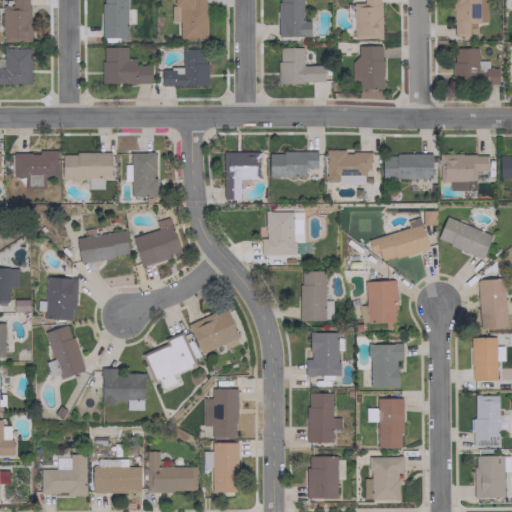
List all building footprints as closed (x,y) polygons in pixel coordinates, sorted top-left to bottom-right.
[(28,41),(28,0),(11,0),(11,5),(1,5),(1,41),(28,41)] [(126,37),(125,0),(100,0),(101,37),(126,37)] [(204,0),(173,0),(173,7),(177,7),(178,40),(205,39),(204,0)] [(309,35),(308,20),(301,20),(300,0),(276,0),(277,36),(309,35)] [(380,39),(378,0),(362,0),(363,2),(352,3),(352,39),(380,39)] [(484,22),(484,0),(451,0),(451,35),(474,35),(474,22),(484,22)] [(358,88),(381,88),(381,45),(356,45),(356,58),(351,58),(350,79),(358,79),(358,88)] [(126,46),(101,46),(101,83),(150,82),(150,65),(134,65),(134,58),(126,58),(126,46)] [(322,64),(302,65),(301,47),(276,47),(277,83),(323,82),(322,64)] [(0,83),(29,84),(29,48),(2,48),(2,58),(0,58),(0,83)] [(497,67),(486,67),(486,60),(476,60),(476,48),(451,48),(451,82),(497,82),(497,67)] [(160,85),(206,85),(205,49),(181,49),(181,67),(160,67),(160,85)] [(12,177),(23,176),(23,186),(43,185),(43,176),(57,176),(56,149),(38,150),(38,152),(12,153),(12,177)] [(362,183),(363,169),(369,169),(369,152),(344,151),(344,149),(325,149),(324,182),(362,183)] [(267,176),(303,176),(304,167),(315,167),(316,151),(267,151),(267,176)] [(102,188),(102,177),(110,177),(109,152),(60,153),(61,178),(86,177),(86,188),(102,188)] [(152,152),(130,152),(129,196),(155,196),(155,177),(152,177),(152,152)] [(258,178),(257,152),(222,152),(222,198),(238,198),(238,178),(258,178)] [(511,152),(497,153),(498,178),(511,178),(511,152)] [(429,153),(380,154),(381,179),(430,178),(429,153)] [(486,154),(438,153),(438,181),(448,181),(448,190),(473,190),(473,170),(486,171),(486,154)] [(291,211),(264,211),(264,237),(259,238),(260,254),(292,253),(291,211)] [(156,228),(130,237),(139,265),(179,253),(168,217),(154,221),(156,228)] [(427,248),(418,217),(405,220),(407,227),(366,239),(369,251),(377,249),(380,260),(427,248)] [(482,256),(489,232),(443,218),(436,242),(482,256)] [(127,255),(123,230),(74,237),(78,262),(127,255)] [(16,267),(0,267),(0,299),(7,299),(7,286),(17,286),(16,267)] [(298,319),(330,319),(331,299),(323,299),(323,271),(298,270),(298,319)] [(74,278),(45,276),(44,301),(36,301),(36,309),(42,310),(42,318),(72,319),(74,278)] [(475,279),(478,329),(504,328),(502,278),(475,279)] [(364,280),(365,322),(395,321),(393,280),(364,280)] [(187,323),(199,352),(237,337),(225,307),(187,323)] [(43,331),(50,359),(45,361),(49,376),(57,374),(58,377),(81,371),(68,324),(43,331)] [(336,331),(308,332),(308,358),(303,358),(303,375),(337,374),(336,331)] [(143,356),(156,381),(194,362),(179,332),(165,339),(167,343),(143,356)] [(494,336),(469,337),(470,380),(495,379),(494,360),(502,360),(502,345),(494,345),(494,336)] [(367,343),(368,386),(396,386),(396,359),(400,359),(400,343),(367,343)] [(100,401),(125,401),(125,409),(142,409),(142,370),(100,370),(100,401)] [(174,386),(173,376),(159,377),(160,387),(174,386)] [(235,388),(210,388),(209,398),(201,397),(201,425),(210,425),(210,437),(234,437),(235,388)] [(330,392),(305,393),(305,441),(330,441),(330,428),(339,428),(339,417),(330,417),(330,392)] [(496,394),(471,394),(472,445),(497,445),(496,394)] [(400,397),(375,397),(375,408),(364,408),(364,421),(376,421),(376,448),(399,448),(400,397)] [(210,491),(235,491),(235,442),(210,441),(210,491)] [(194,466),(157,466),(156,451),(145,451),(146,491),(194,490),(194,466)] [(209,451),(201,451),(201,466),(209,466),(209,451)] [(39,493),(83,494),(84,454),(68,453),(68,469),(39,468),(39,493)] [(335,456),(305,455),(304,497),(334,497),(335,456)] [(361,478),(362,499),(397,499),(396,472),(401,472),(401,455),(368,456),(368,478),(361,478)] [(501,471),(508,471),(508,455),(472,455),(473,497),(502,496),(501,471)] [(125,458),(96,459),(96,467),(90,467),(91,491),(139,491),(138,466),(125,466),(125,458)]
